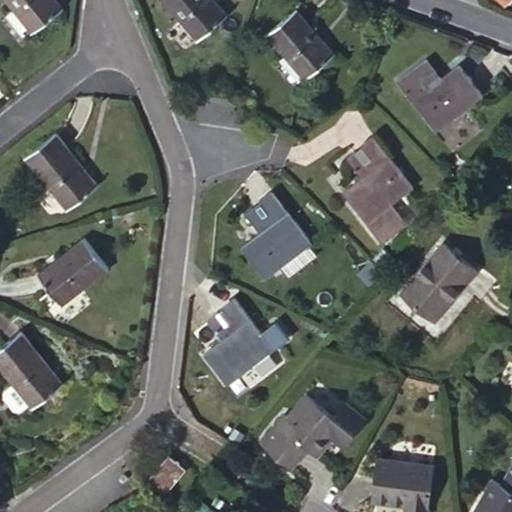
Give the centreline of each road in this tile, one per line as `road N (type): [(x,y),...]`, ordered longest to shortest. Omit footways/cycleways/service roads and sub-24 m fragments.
road 1 (residential): [(177,155),(180,196),(152,409),(20,511)]
road 2 (residential): [(116,33),(0,126)]
road 3 (residential): [(116,33),(177,155)]
